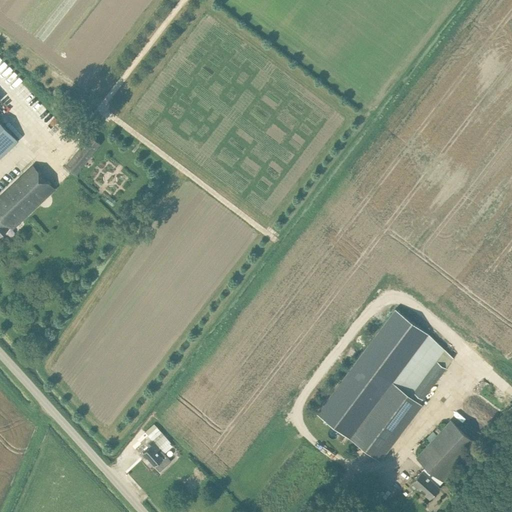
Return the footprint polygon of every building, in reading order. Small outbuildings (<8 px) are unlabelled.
[(0,157),(18,140),(0,121),(0,157)] [(87,137),(65,166),(75,174),(98,146),(87,137)] [(0,233),(10,224),(15,225),(54,188),(32,165),(0,194),(0,233)] [(317,413),(349,438),(379,460),(421,405),(419,404),(453,358),(434,339),(428,333),(395,309),(317,413)] [(422,471),(412,481),(429,498),(440,487),(438,485),(443,480),(477,443),(450,419),(416,456),(426,465),(422,471)] [(143,452),(155,465),(160,470),(171,460),(159,446),(155,442),(163,435),(153,424),(145,431),(148,435),(152,439),(148,443),(150,445),(143,452)]
